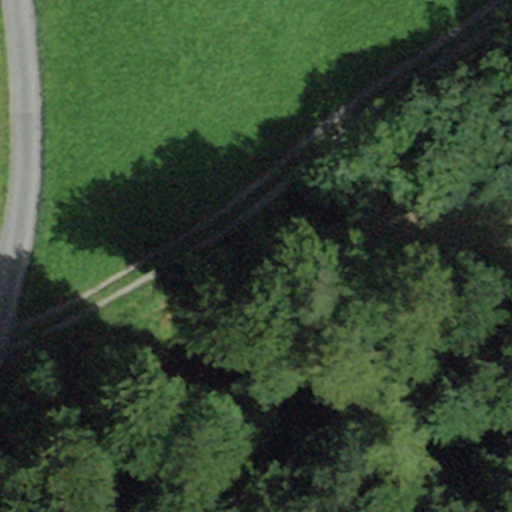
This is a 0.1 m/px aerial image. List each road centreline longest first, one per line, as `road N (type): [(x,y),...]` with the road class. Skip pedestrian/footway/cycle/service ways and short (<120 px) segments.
road 1 (track): [(0,340),(43,330),(511,11)]
road 2 (unclassified): [(0,329),(28,160),(17,0)]
